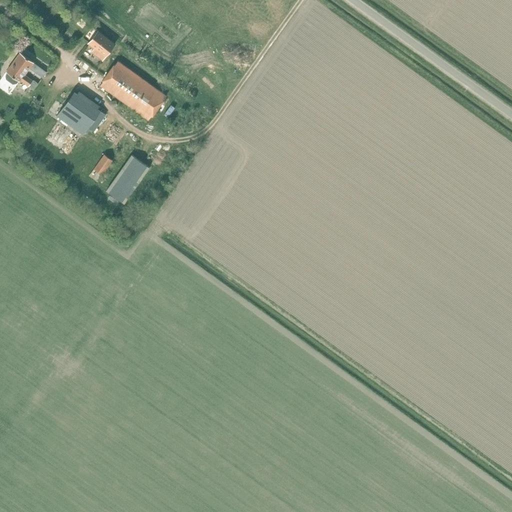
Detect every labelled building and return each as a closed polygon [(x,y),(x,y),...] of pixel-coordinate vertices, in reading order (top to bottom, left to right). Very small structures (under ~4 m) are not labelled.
[(114,44),(97,32),(88,44),(96,49),(93,53),(103,60),(114,44)] [(8,72),(6,75),(6,78),(13,83),(17,83),(19,80),(20,81),(21,80),(28,85),(32,79),(24,74),(33,62),(20,52),(7,71),(8,72)] [(118,61),(115,65),(100,85),(148,120),(166,95),(118,61)] [(74,92),(57,116),(83,135),(88,128),(94,132),(106,115),(98,109),(100,106),(79,91),(77,94),(74,92)] [(104,153),(90,174),(98,180),(112,159),(104,153)] [(132,154),(106,190),(124,202),(150,167),(132,154)]
